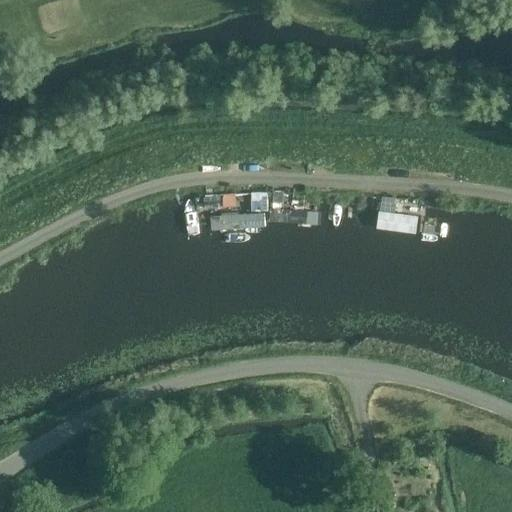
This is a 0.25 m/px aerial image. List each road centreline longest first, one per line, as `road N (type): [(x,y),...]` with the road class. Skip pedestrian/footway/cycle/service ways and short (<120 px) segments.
road 1 (unclassified): [(511,413),(355,367),(295,364),(161,390),(0,474)]
road 2 (unclassified): [(511,196),(184,178),(113,200),(0,258)]
